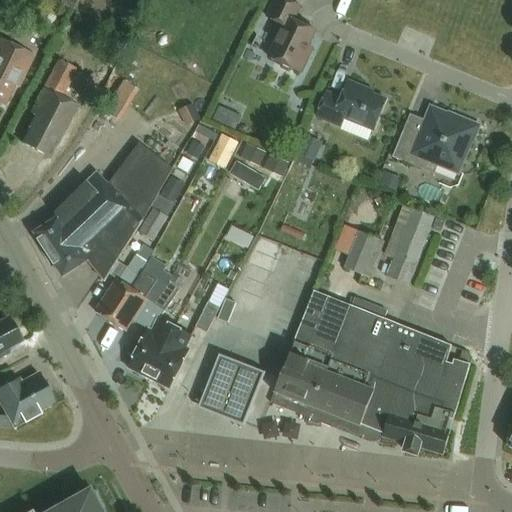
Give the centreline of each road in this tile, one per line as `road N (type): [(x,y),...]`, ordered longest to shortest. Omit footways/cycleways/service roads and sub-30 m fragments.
road 1 (residential): [(511,506),(486,493),(511,262)]
road 2 (tertiary): [(116,446),(0,223)]
